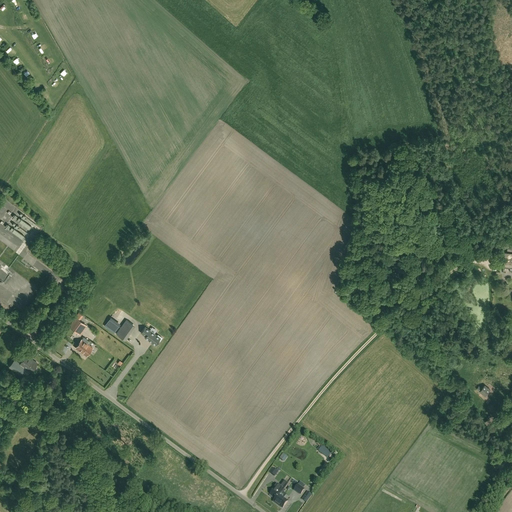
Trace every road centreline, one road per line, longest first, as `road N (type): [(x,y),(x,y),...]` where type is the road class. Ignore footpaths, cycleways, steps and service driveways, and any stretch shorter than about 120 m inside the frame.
road 1 (unclassified): [(263,511),(0,316)]
road 2 (track): [(241,495),(365,346),(457,268)]
